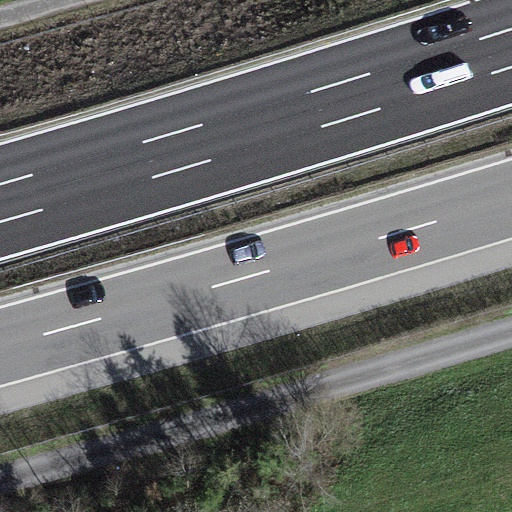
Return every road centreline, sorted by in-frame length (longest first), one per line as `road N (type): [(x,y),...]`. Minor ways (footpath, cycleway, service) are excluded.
road 1 (motorway): [(511,47),(0,203)]
road 2 (motorway): [(0,348),(511,200)]
road 3 (track): [(0,474),(511,331)]
